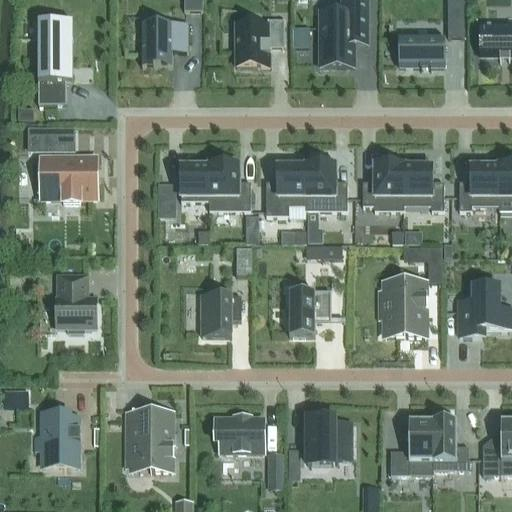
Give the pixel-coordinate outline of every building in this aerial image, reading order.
[(183,0),(184,16),(203,16),(202,0),(183,0)] [(447,0),(448,43),(464,43),(464,0),(447,0)] [(320,17),(320,72),(355,72),(355,49),(368,49),(368,6),(341,6),(341,17),(320,17)] [(236,28),(236,72),(268,72),(268,53),(284,53),(284,25),(268,25),(268,28),(236,28)] [(73,26),(52,26),(46,26),(38,26),(38,42),(38,45),(38,110),(66,110),(66,87),(73,87),(73,47),(73,26)] [(142,28),(142,72),(172,72),(172,57),(188,57),(188,28),(142,28)] [(511,62),(511,30),(481,31),(481,62),(511,62)] [(293,32),(293,52),(309,52),(309,32),(293,32)] [(400,42),(400,72),(444,72),(444,42),(400,42)] [(34,126),(34,114),(18,113),(18,126),(34,126)] [(37,152),(36,132),(17,132),(18,152),(37,152)] [(55,158),(56,158),(56,134),(44,134),(44,154),(55,154),(55,158)] [(44,164),(44,204),(63,204),(63,208),(80,208),(80,204),(97,204),(97,186),(89,186),(89,164),(44,164)] [(209,207),(209,217),(251,217),(251,188),(239,188),(239,170),(209,170),(209,171),(210,171),(210,207),(209,207)] [(347,217),(347,188),(336,188),(336,170),(306,170),(306,171),(307,171),(307,212),(306,212),(306,217),(347,217)] [(404,217),(404,212),(403,212),(403,171),(404,171),(404,170),(374,170),(374,188),(363,188),(363,212),(374,212),(374,217),(404,217)] [(511,216),(511,170),(499,170),(499,171),(500,171),(500,212),(499,212),(499,217),(511,216)] [(209,171),(181,171),(181,207),(209,207),(210,207),(210,171),(209,171)] [(266,188),(266,222),(289,222),(289,212),(306,212),(307,212),(307,171),(306,171),(278,171),(278,188),(266,188)] [(444,188),(432,188),(432,171),(404,171),(403,171),(403,212),(404,212),(432,212),(432,217),(444,217),(444,188)] [(499,171),(471,171),(471,188),(459,188),(459,217),(472,217),(472,212),(499,212),(500,212),(500,171),(499,171)] [(175,190),(159,190),(159,222),(175,222),(175,190)] [(321,249),(321,236),(319,236),(317,236),(317,228),(308,228),(308,249),(321,249)] [(12,232),(12,242),(32,242),(32,232),(12,232)] [(209,249),(209,236),(198,236),(199,250),(209,249)] [(296,250),(306,250),(306,237),(296,237),(296,250)] [(392,250),(403,250),(403,237),(392,237),(392,250)] [(258,240),(246,241),(246,251),(258,251),(258,240)] [(322,251),(322,264),(342,264),(342,263),(340,263),(340,252),(342,252),(342,251),(322,251)] [(252,254),(237,253),(236,282),(252,282),(252,254)] [(441,254),(428,254),(428,269),(428,291),(441,291),(441,254)] [(56,304),(56,333),(69,333),(69,338),(84,338),(84,333),(97,333),(97,304),(87,304),(87,282),(59,282),(59,304),(56,304)] [(425,342),(425,287),(385,287),(385,297),(381,297),(381,323),(385,323),(385,338),(404,337),(404,342),(425,342)] [(473,307),(459,307),(459,342),(485,342),(485,334),(511,334),(511,313),(499,313),(499,291),(473,291),(473,307)] [(289,297),(289,342),(315,342),(315,324),(331,324),(331,297),(289,297)] [(241,302),(232,302),(231,301),(202,301),(202,342),(232,342),(232,326),(241,326),(241,302)] [(4,396),(4,412),(28,411),(28,395),(4,396)] [(70,418),(42,418),(42,455),(43,455),(43,465),(73,465),(78,465),(78,446),(81,446),(81,444),(78,444),(78,434),(81,434),(81,433),(78,433),(78,422),(70,422),(70,418)] [(151,421),(132,421),(128,421),(128,470),(151,471),(151,477),(172,477),(172,419),(151,419),(151,421)] [(216,425),(216,443),(220,443),(220,458),(263,458),(263,425),(250,425),(250,422),(235,423),(235,425),(216,425)] [(323,423),(307,423),(307,470),(334,470),(334,465),(351,465),(351,429),(323,429),(323,423)] [(501,450),(483,450),(483,481),(511,480),(511,424),(501,425),(501,450)] [(390,456),(390,480),(434,480),(434,476),(433,476),(433,425),(409,425),(409,456),(390,456)] [(433,425),(433,476),(434,476),(469,476),(469,452),(456,452),(456,425),(433,425)] [(271,459),(270,479),(283,479),(283,459),(271,459)] [(289,487),(299,487),(299,459),(289,459),(289,487)]
